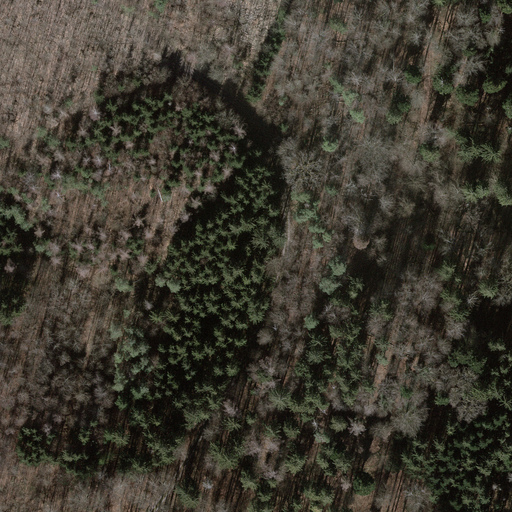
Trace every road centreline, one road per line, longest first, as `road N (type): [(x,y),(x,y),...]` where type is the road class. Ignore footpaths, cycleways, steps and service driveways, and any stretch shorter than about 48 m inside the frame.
road 1 (track): [(113,0),(261,122),(288,199),(289,252),(277,289),(245,361),(153,511)]
road 2 (track): [(215,78),(140,85),(0,163)]
